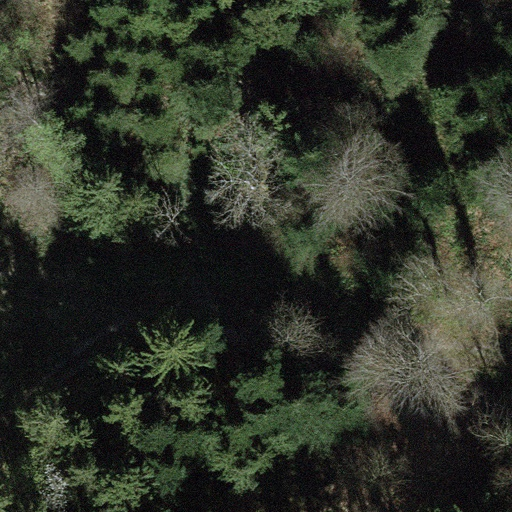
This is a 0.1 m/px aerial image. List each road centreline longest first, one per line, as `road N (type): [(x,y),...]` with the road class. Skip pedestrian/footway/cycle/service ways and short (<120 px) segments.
road 1 (track): [(460,344),(172,312),(0,425)]
road 2 (track): [(0,283),(172,312)]
